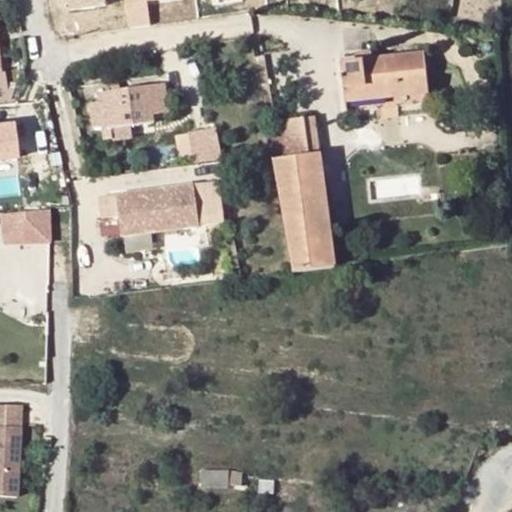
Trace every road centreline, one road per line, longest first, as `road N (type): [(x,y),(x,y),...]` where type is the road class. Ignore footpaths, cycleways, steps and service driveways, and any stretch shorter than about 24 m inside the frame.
road 1 (unclassified): [(52,511),(60,254)]
road 2 (unclassified): [(75,178),(32,0)]
